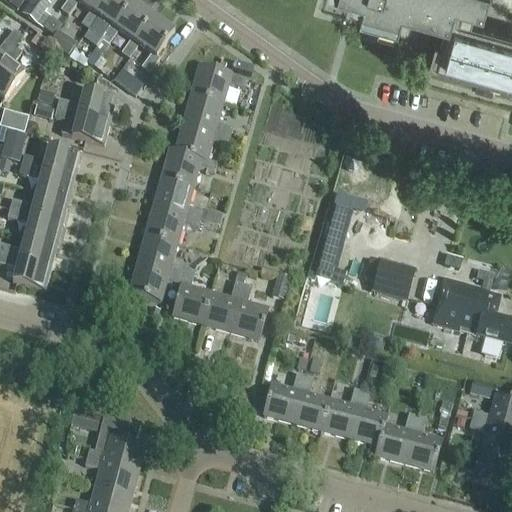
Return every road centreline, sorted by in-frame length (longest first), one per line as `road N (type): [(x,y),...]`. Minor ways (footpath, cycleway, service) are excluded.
road 1 (residential): [(511,156),(326,98),(189,0)]
road 2 (residential): [(0,318),(112,354),(196,456)]
road 3 (residential): [(196,456),(415,511)]
